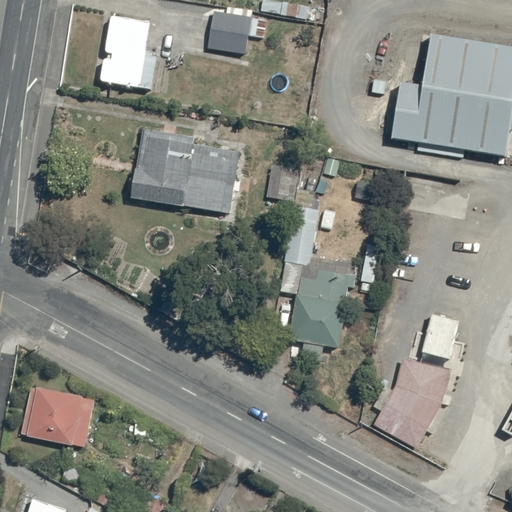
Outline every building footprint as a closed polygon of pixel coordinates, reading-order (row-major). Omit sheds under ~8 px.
[(290,0),(287,0),(266,0),(265,11),(288,14),(290,0)] [(270,18),(218,11),(213,48),(250,53),(252,35),(268,37),(270,18)] [(103,56),(100,80),(156,88),(161,56),(150,54),(155,20),(111,13),(105,50),(112,51),(111,57),(103,56)] [(391,142),(505,158),(511,110),(511,50),(429,39),(422,87),(399,84),(391,142)] [(145,130),(135,195),(234,210),(242,153),(196,146),(198,138),(145,130)] [(296,160),(273,159),(271,197),(294,198),(296,160)] [(358,193),(357,198),(381,203),(387,176),(355,169),(350,191),(358,193)] [(288,261),(290,261),(285,291),(301,293),(306,264),(314,265),(324,208),(297,203),(288,261)] [(357,288),(359,278),(363,279),(366,262),(360,262),(325,256),(322,274),(307,271),(296,339),(308,341),(305,359),(326,363),(329,347),(341,349),(351,287),(357,288)] [(401,385),(398,391),(388,386),(378,406),(387,411),(380,425),(422,447),(446,402),(453,371),(407,360),(401,385)] [(33,386),(24,432),(89,446),(99,399),(33,386)] [(215,477),(209,458),(187,464),(193,484),(215,477)] [(99,477),(88,494),(117,511),(127,511),(135,501),(99,477)] [(169,511),(173,503),(147,495),(141,511),(169,511)] [(69,511),(71,507),(35,497),(30,511),(69,511)]
